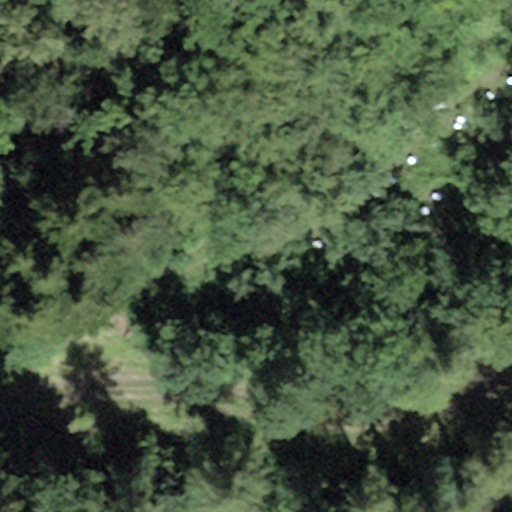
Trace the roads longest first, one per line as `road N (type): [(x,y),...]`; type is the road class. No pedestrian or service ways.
road 1 (track): [(511,82),(0,357)]
road 2 (track): [(511,366),(501,378),(355,417),(110,412),(0,429)]
